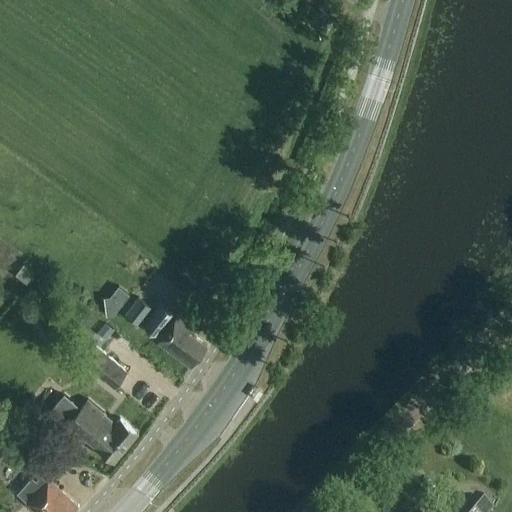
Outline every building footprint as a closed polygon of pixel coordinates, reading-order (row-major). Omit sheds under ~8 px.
[(19,292),(34,272),(23,263),(8,283),(19,292)] [(138,296),(125,313),(139,324),(152,306),(138,296)] [(159,303),(144,325),(159,335),(174,313),(159,303)] [(190,366),(207,344),(189,331),(193,326),(178,315),(158,342),(190,366)] [(83,362),(114,387),(127,370),(96,345),(83,362)] [(114,460),(137,432),(120,418),(116,423),(87,399),(79,409),(71,402),(57,419),(82,440),(85,436),(93,444),(94,443),(114,460)] [(6,439),(0,452),(0,458),(36,475),(45,457),(6,439)] [(74,511),(73,511),(79,505),(48,477),(41,485),(35,479),(25,489),(32,495),(26,502),(36,511),(74,511)] [(476,498),(463,511),(490,511),(491,511),(476,498)] [(14,511),(5,503),(0,507),(0,511),(14,511)]
